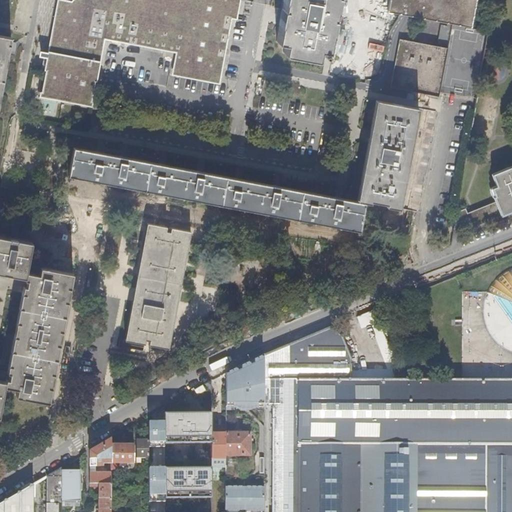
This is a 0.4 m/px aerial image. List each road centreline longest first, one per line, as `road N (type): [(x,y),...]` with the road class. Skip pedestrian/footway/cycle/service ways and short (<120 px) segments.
road 1 (residential): [(0,485),(226,355),(511,239)]
road 2 (residential): [(236,116),(110,91),(104,98),(98,128),(229,151)]
road 3 (residential): [(229,151),(311,165),(318,131),(236,116)]
